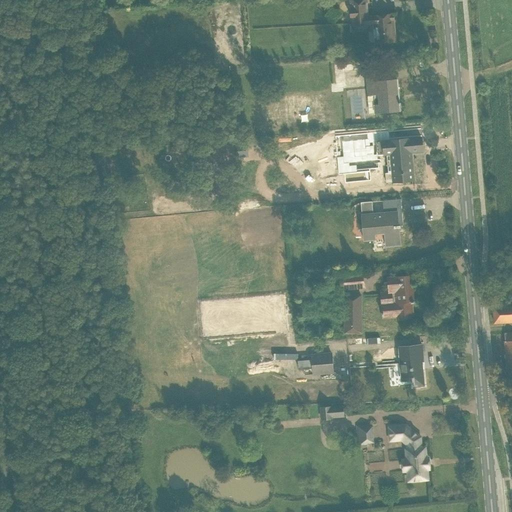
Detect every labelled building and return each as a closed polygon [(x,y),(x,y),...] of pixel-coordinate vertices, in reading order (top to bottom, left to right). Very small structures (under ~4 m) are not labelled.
[(374,45),(396,43),(394,13),(373,15),(368,16),(367,3),(369,3),(368,0),(348,0),(349,4),(350,4),(351,9),(349,9),(350,18),(351,18),(352,27),(369,26),(368,25),(372,24),(374,45)] [(199,59),(200,72),(216,71),(214,47),(195,49),(196,60),(199,59)] [(374,114),(400,112),(397,80),(382,81),(381,69),(365,71),(367,96),(373,95),(374,105),(373,106),(374,114)] [(412,154),(423,153),(422,137),(382,140),(382,141),(376,142),(377,156),(383,155),(383,156),(386,156),(388,173),(384,174),(385,183),(392,182),(392,183),(414,182),(412,154)] [(247,143),(235,144),(236,159),(248,158),(247,143)] [(385,248),(401,246),(399,228),(400,228),(400,226),(403,225),(400,199),(382,201),(383,212),(373,213),(372,202),(360,203),(361,214),(363,242),(375,241),(375,235),(384,234),(385,248)] [(344,291),(365,289),(364,283),(363,273),(343,275),(344,291)] [(396,321),(414,319),(413,303),(414,303),(414,302),(418,302),(417,290),(414,290),(413,275),(396,276),(387,276),(388,292),(380,293),(382,319),(396,318),(396,321)] [(344,334),(362,334),(362,295),(343,295),(344,334)] [(511,300),(503,301),(493,301),(494,323),(511,321),(511,300)] [(412,387),(424,386),(422,362),(424,362),(422,344),(397,347),(401,382),(407,381),(407,383),(412,382),(412,387)] [(297,361),(298,370),(312,369),(312,376),(334,374),(332,353),(311,355),(311,360),(297,361)] [(300,415),(314,415),(314,402),(299,402),(300,415)] [(331,407),(331,406),(320,407),(321,420),(332,420),(332,418),(331,407)] [(371,424),(355,425),(357,445),(373,444),(371,424)] [(406,425),(387,427),(388,442),(400,441),(405,446),(405,447),(403,447),(404,458),(401,458),(402,472),(406,472),(407,481),(427,479),(426,469),(429,469),(428,458),(425,458),(425,447),(421,448),(420,437),(406,425)]
